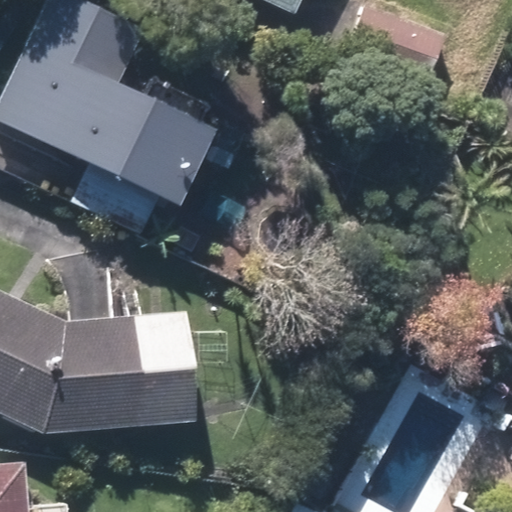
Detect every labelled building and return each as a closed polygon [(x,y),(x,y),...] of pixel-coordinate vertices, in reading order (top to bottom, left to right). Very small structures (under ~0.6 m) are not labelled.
[(51,0),(40,0),(0,80),(0,131),(156,211),(194,136),(89,83),(115,32),(51,0)] [(281,0),(229,0),(272,21),(281,0)] [(432,40),(351,8),(332,55),(412,88),(432,40)] [(168,318),(58,327),(0,301),(0,424),(33,440),(177,427),(168,318)] [(511,511),(511,444),(473,511),(511,511)]
